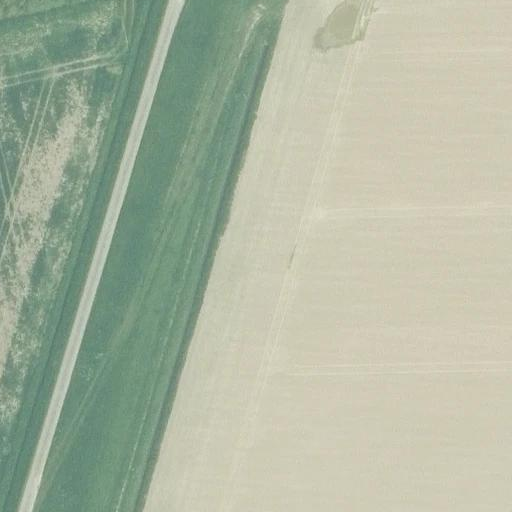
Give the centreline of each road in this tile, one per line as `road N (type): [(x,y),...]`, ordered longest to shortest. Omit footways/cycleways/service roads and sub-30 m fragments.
road 1 (track): [(28,502),(45,486),(247,24),(285,13)]
road 2 (unclassified): [(24,511),(172,0)]
